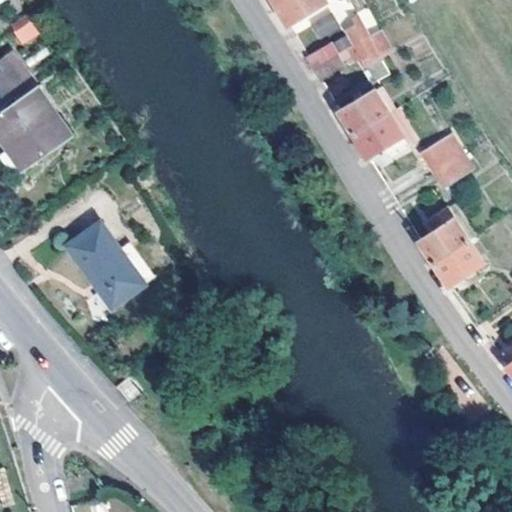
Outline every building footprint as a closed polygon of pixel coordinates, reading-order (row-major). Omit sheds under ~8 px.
[(276,0),(285,14),(291,23),(327,0),(276,0)] [(320,17),(327,30),(340,22),(332,10),(320,17)] [(22,46),(40,36),(27,13),(9,23),(22,46)] [(355,44),(370,35),(358,14),(352,18),(356,24),(346,30),(355,44)] [(321,34),(327,30),(320,17),(313,22),(321,34)] [(381,29),(370,35),(355,44),(353,45),(349,48),(353,55),(361,66),(392,46),(381,29)] [(349,48),(353,45),(347,36),(337,42),(342,52),(349,48)] [(317,66),(341,53),(333,41),(310,55),(317,66)] [(345,60),(353,55),(349,48),(342,52),(341,53),(345,60)] [(345,60),(341,53),(317,66),(325,80),(348,66),(345,60)] [(0,109),(16,95),(0,73),(0,109)] [(388,112),(396,108),(382,85),(374,90),(388,112)] [(0,110),(0,146),(15,171),(66,139),(35,89),(0,110)] [(356,132),(388,112),(374,90),(364,96),(360,89),(352,94),(356,100),(342,109),(356,132)] [(408,144),(388,112),(356,132),(370,154),(383,146),(389,156),(408,144)] [(429,176),(459,157),(445,136),(416,155),(429,176)] [(459,157),(429,176),(439,190),(468,171),(459,157)] [(423,240),(437,262),(469,240),(449,209),(430,221),(436,231),(423,240)] [(104,309),(136,285),(111,251),(91,223),(58,248),(104,309)] [(483,263),(469,240),(437,262),(450,284),(483,263)] [(111,251),(136,285),(147,277),(121,243),(111,251)] [(139,392),(127,375),(112,387),(124,403),(139,392)]
